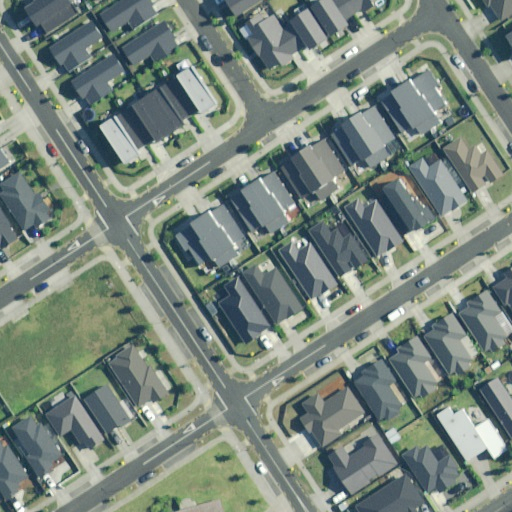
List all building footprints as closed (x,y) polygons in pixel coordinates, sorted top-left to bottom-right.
[(68,0),(36,0),(24,8),(37,26),(41,24),(47,33),(77,13),(68,0)] [(148,0),(121,0),(101,14),(112,31),(127,21),(133,29),(157,13),(148,0)] [(227,0),(239,17),(265,0),(227,0)] [(326,33),(330,39),(336,35),(338,38),(346,32),(344,29),(351,25),(347,20),(377,0),(323,0),(310,8),(326,33)] [(511,0),(481,0),(485,5),(491,1),(502,20),(511,14),(511,0)] [(246,33),(251,39),(248,41),(255,52),(258,51),(270,69),(326,33),(310,8),(284,25),(276,13),(265,20),(262,16),(250,24),(253,28),(246,33)] [(48,51),(58,66),(64,62),(70,71),(91,57),(86,49),(104,37),(94,21),(48,51)] [(162,22),(123,48),(134,65),(149,55),(155,63),(179,47),(162,22)] [(126,72),(115,55),(72,83),(87,107),(113,91),(108,83),(126,72)] [(192,65),(174,78),(196,110),(198,114),(200,116),(218,104),(192,65)] [(438,85),(429,71),(382,101),(403,134),(413,127),(420,137),(441,124),(434,113),(447,105),(435,87),(438,85)] [(174,78),(148,95),(173,131),(185,123),(183,120),(196,110),(174,78)] [(148,95),(127,109),(148,141),(152,145),(173,131),(148,95)] [(105,112),(101,105),(82,115),(87,123),(105,112)] [(395,138),(375,106),(361,115),(360,113),(336,128),(337,131),(331,135),(351,166),(364,158),(370,167),(390,154),(384,145),(395,138)] [(148,141),(127,109),(100,128),(124,164),(139,154),(136,149),(148,141)] [(347,169),(326,138),(313,146),(312,144),(287,159),(289,162),(283,166),(303,197),(315,189),(322,198),(342,186),(336,177),(347,169)] [(461,138),(443,149),(473,194),(486,185),(481,179),(485,176),(490,183),(503,174),(487,151),(481,155),(476,147),(470,151),(461,138)] [(0,149),(0,167),(9,162),(1,149),(0,149)] [(429,167),(423,158),(410,167),(443,217),(468,201),(440,159),(429,167)] [(294,203),(274,172),(260,180),(259,178),(235,193),(236,196),(230,200),(250,231),(263,223),(269,232),(289,220),(283,211),(294,203)] [(3,199),(25,232),(34,225),(36,229),(52,218),(48,212),(53,209),(42,194),(38,197),(21,173),(3,185),(5,189),(1,191),(5,197),(3,199)] [(397,177),(382,188),(411,233),(434,218),(427,207),(425,208),(419,199),(414,202),(397,177)] [(358,199),(344,208),(377,258),(403,241),(376,201),(364,209),(358,199)] [(20,236),(0,205),(0,244),(4,242),(6,245),(20,236)] [(245,237),(223,205),(175,237),(185,253),(189,250),(200,267),(212,259),(219,269),(240,255),(233,245),(245,237)] [(323,221),(308,230),(339,277),(354,267),(355,268),(368,260),(343,223),(330,231),(323,221)] [(293,242),(279,251),(311,301),(337,284),(311,244),(299,251),(293,242)] [(265,276),(258,266),(244,275),(276,324),(293,312),(295,316),(304,310),(276,269),(265,276)] [(509,277),(493,287),(506,306),(508,305),(511,310),(511,267),(505,272),(509,277)] [(230,295),(219,303),(245,342),(269,326),(238,278),(225,287),(230,295)] [(488,292),(470,304),(472,308),(461,315),(486,354),(493,349),(495,351),(509,341),(495,319),(502,314),(488,292)] [(449,376),(455,372),(458,376),(471,368),(468,364),(474,360),(460,340),(467,336),(452,313),(433,326),(436,330),(424,338),(449,376)] [(433,386),(437,383),(425,364),(432,360),(418,338),(399,350),(402,354),(390,361),(416,400),(421,397),(423,399),(436,390),(433,386)] [(119,358),(111,364),(140,406),(151,398),(154,402),(168,392),(150,367),(147,368),(132,345),(117,355),(119,358)] [(380,425),(386,421),(388,425),(402,416),(400,413),(406,409),(393,387),(399,383),(383,358),(363,370),(367,375),(354,383),(380,425)] [(511,399),(497,377),(479,389),(511,439),(511,438),(511,399)] [(106,384),(84,399),(109,436),(131,420),(106,384)] [(308,413),(301,417),(322,448),(341,435),(338,430),(365,412),(348,387),(323,403),(317,393),(302,403),(308,413)] [(73,395),(45,414),(61,437),(71,430),(85,451),(103,439),(73,395)] [(450,407),(437,415),(467,460),(487,447),(494,458),(507,449),(488,419),(475,428),(463,409),(455,415),(450,407)] [(12,429),(30,455),(25,458),(42,483),(47,479),(58,472),(52,464),(65,455),(43,425),(38,428),(30,416),(12,429)] [(342,448),(327,458),(351,495),(398,465),(378,435),(364,444),(365,446),(348,457),(342,448)] [(5,448),(0,440),(0,491),(6,501),(18,492),(16,489),(30,479),(7,446),(5,448)] [(415,446),(402,455),(427,493),(438,486),(441,490),(455,481),(453,478),(461,473),(449,455),(438,462),(428,446),(419,452),(415,446)] [(404,473),(354,506),(358,511),(409,511),(424,503),(418,494),(420,494),(413,484),(412,485),(404,473)] [(223,511),(220,500),(178,511),(223,511)]
